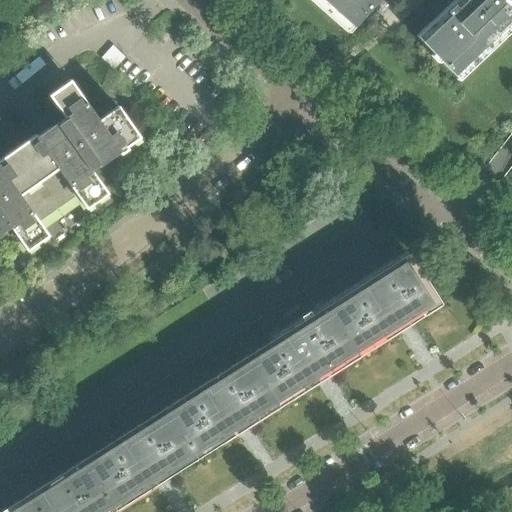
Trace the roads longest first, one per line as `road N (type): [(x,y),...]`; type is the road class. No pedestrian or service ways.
road 1 (residential): [(0,337),(238,165),(311,99)]
road 2 (residential): [(279,511),(511,367)]
road 3 (residential): [(511,269),(422,201),(311,99)]
road 4 (residential): [(311,99),(194,0)]
road 5 (unknown): [(311,99),(418,0)]
